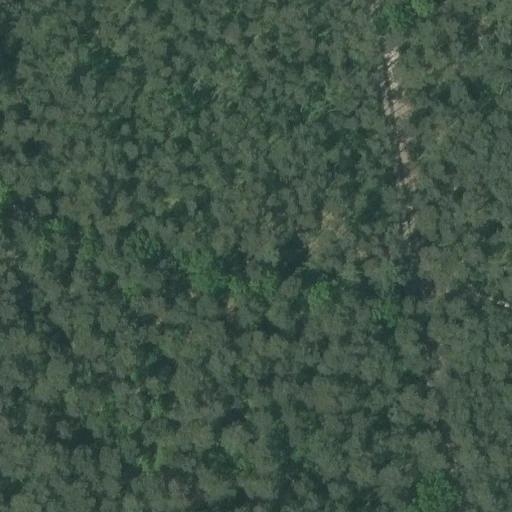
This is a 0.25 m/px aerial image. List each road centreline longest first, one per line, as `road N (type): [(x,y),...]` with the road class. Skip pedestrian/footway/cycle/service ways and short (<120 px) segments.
road 1 (track): [(391,0),(471,511)]
road 2 (track): [(0,212),(384,294),(413,288)]
